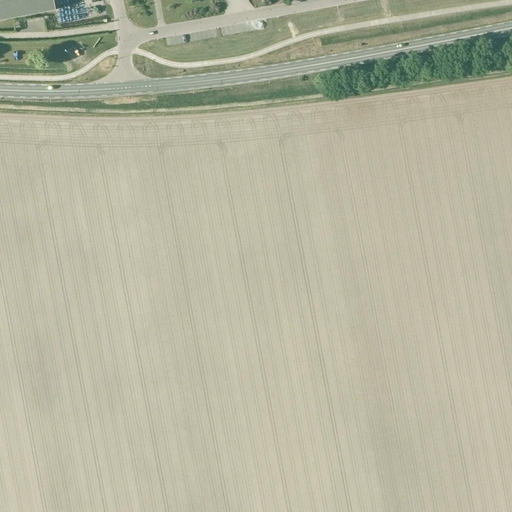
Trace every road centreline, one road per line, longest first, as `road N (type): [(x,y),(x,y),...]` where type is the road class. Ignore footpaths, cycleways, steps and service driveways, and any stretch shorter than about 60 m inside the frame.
road 1 (secondary): [(124,88),(270,73),(511,28)]
road 2 (unclassified): [(332,0),(124,38)]
